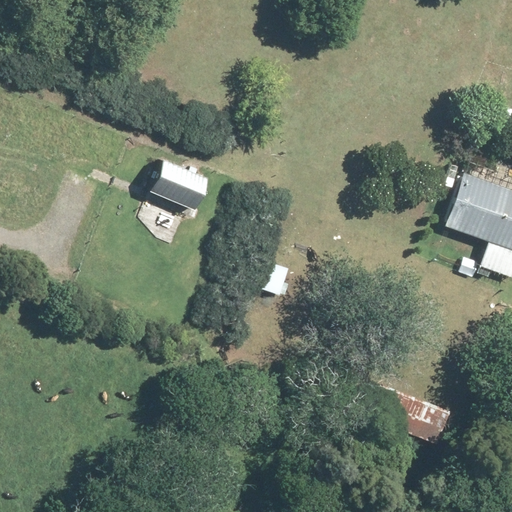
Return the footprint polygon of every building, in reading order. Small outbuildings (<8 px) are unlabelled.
[(158,154),(145,188),(188,204),(201,170),(158,154)] [(511,238),(511,189),(457,168),(435,223),(481,241),(473,262),(509,276),(511,268),(511,248),(509,247),(511,238)] [(206,242),(183,235),(168,284),(191,291),(206,242)] [(256,289),(279,297),(284,283),(280,281),(284,269),(266,262),(256,289)] [(461,416),(353,370),(337,408),(445,454),(461,416)]
